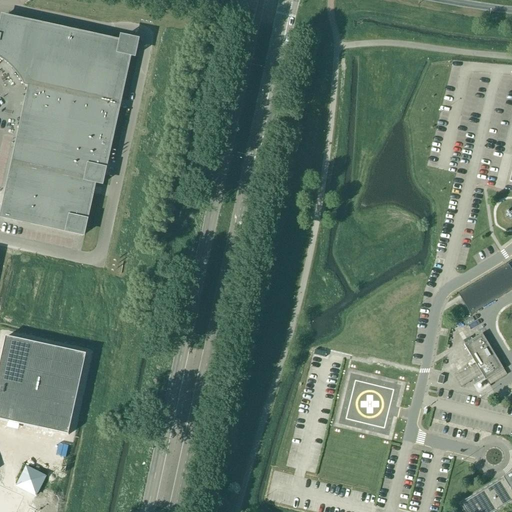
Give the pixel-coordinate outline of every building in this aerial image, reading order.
[(122,38),(121,43),(3,17),(0,29),(0,57),(1,58),(5,61),(9,63),(12,66),(15,70),(18,73),(20,77),(23,81),(25,85),(30,86),(1,217),(16,221),(83,236),(95,183),(102,184),(130,56),(134,57),(138,42),(122,38)] [(511,270),(508,264),(458,294),(471,315),(511,290),(511,270)] [(507,375),(504,370),(482,334),(464,345),(476,365),(455,377),(461,387),(482,375),(485,381),(486,381),(489,386),(507,375)] [(7,337),(0,370),(0,419),(70,434),(87,355),(7,337)] [(26,466),(15,487),(36,497),(47,477),(26,466)] [(511,511),(511,472),(460,504),(464,511),(496,511),(511,503),(511,504),(511,511)]
